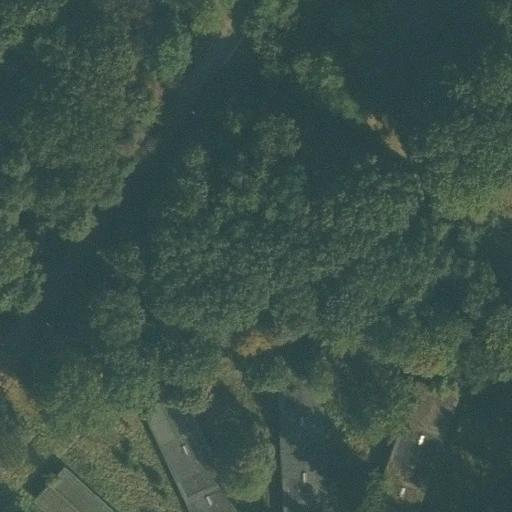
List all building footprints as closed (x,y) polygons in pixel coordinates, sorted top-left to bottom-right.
[(394,0),(339,81),(380,109),(455,0),(394,0)] [(326,511),(320,365),(278,367),(284,511),(326,511)] [(419,379),(370,511),(414,511),(457,393),(419,379)] [(237,511),(181,390),(144,407),(192,511),(237,511)] [(113,511),(64,467),(36,498),(51,511),(113,511)] [(511,511),(511,478),(481,511),(511,511)]
